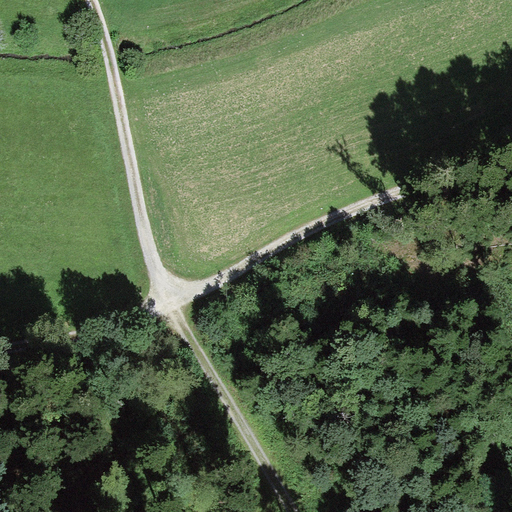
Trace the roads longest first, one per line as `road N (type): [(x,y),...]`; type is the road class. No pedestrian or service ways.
road 1 (track): [(0,347),(50,343),(171,307),(311,227),(511,150)]
road 2 (track): [(86,0),(105,48),(150,261),(271,511)]
